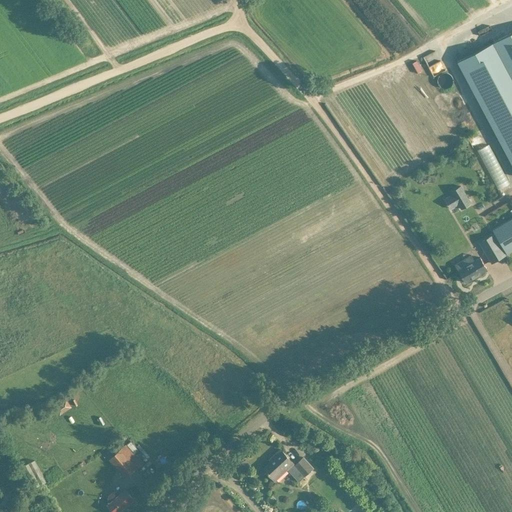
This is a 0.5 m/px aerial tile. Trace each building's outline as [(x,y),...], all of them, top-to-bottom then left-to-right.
[(486,33),(489,39),(495,36),(497,39),(502,37),(498,28),(486,33)] [(511,33),(458,62),(511,163),(511,33)] [(428,58),(433,67),(444,60),(440,52),(428,58)] [(435,68),(438,74),(447,69),(444,63),(435,68)] [(500,190),(511,184),(511,183),(493,146),(481,152),(500,190)] [(453,194),(445,198),(448,203),(456,199),(462,209),(471,203),(461,186),(451,192),(453,194)] [(488,237),(480,242),(492,263),(511,251),(511,217),(493,229),(495,233),(494,234),(488,237)] [(456,265),(466,282),(487,269),(480,257),(465,266),(462,261),(456,265)] [(55,407),(60,415),(71,407),(66,399),(55,407)] [(110,459),(119,469),(126,477),(136,468),(143,462),(127,444),(121,450),(110,459)] [(313,467),(310,464),(303,457),(295,465),(281,449),(273,456),(275,458),(264,468),(271,475),(275,480),(288,468),(299,480),(313,467)] [(39,462),(28,467),(39,490),(51,484),(39,462)] [(313,484),(339,511),(361,511),(370,504),(333,465),(313,484)] [(108,499),(110,503),(108,504),(110,506),(114,511),(117,511),(133,499),(126,490),(120,494),(118,492),(116,491),(113,491),(108,496),(108,499)]
